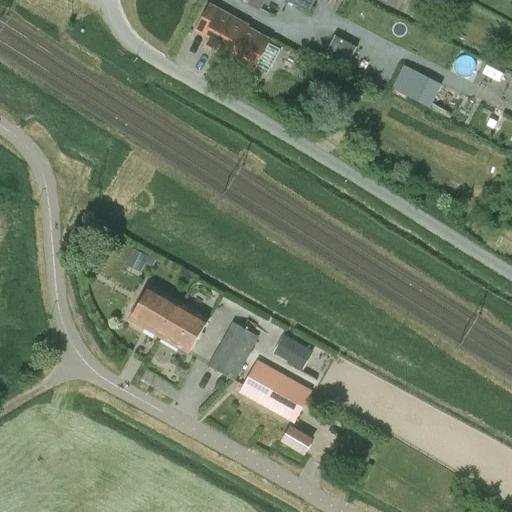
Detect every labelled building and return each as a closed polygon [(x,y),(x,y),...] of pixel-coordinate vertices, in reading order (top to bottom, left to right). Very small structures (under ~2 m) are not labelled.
[(315,0),(243,0),(260,9),(265,0),(288,0),(309,12),(315,0)] [(422,0),(421,0),(413,17),(425,23),(434,6),(422,0)] [(268,74),(281,49),(270,43),(272,39),(248,26),(249,24),(210,3),(197,27),(212,34),(205,47),(229,60),(230,58),(255,72),(257,68),(268,74)] [(326,54),(347,66),(358,46),(337,34),(326,54)] [(313,81),(336,92),(346,72),(328,63),(323,72),(319,70),(313,81)] [(442,86),(405,67),(393,89),(430,108),(442,86)] [(126,265),(141,272),(149,256),(134,248),(126,265)] [(159,336),(180,301),(151,284),(130,319),(159,336)] [(180,301),(159,336),(190,354),(210,319),(180,301)] [(236,381),(261,337),(234,321),(208,366),(236,381)] [(301,367),(311,348),(284,334),(274,353),(301,367)] [(295,423),(313,391),(257,360),(244,385),(240,392),(293,422),(295,423)] [(456,511),(469,493),(405,454),(388,483),(435,511),(456,511)]
